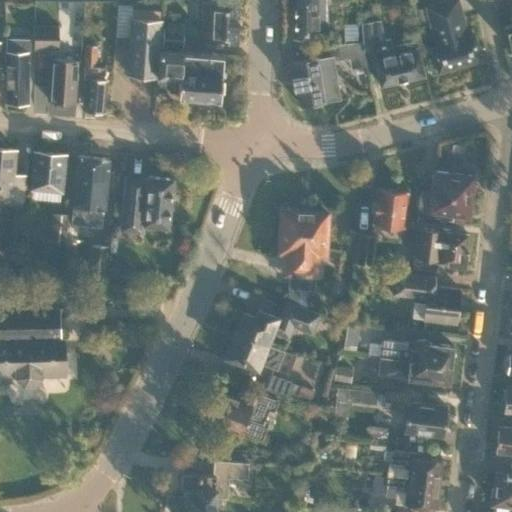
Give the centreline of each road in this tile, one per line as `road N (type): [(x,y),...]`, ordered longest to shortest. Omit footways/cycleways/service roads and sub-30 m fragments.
road 1 (residential): [(505,100),(460,511)]
road 2 (tertiary): [(79,511),(178,335),(251,144)]
road 3 (tertiary): [(251,144),(329,145),(505,100)]
road 4 (residential): [(251,144),(0,123)]
road 5 (tertiary): [(251,144),(261,95),(262,0)]
